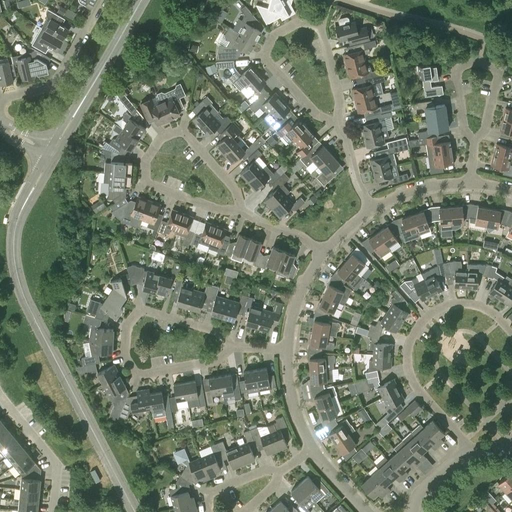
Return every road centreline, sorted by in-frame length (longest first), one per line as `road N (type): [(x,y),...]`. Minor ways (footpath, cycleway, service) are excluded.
road 1 (tertiary): [(133,511),(20,293),(14,226),(48,160)]
road 2 (residential): [(232,346),(215,330),(139,309),(126,327),(125,357),(138,376),(218,361)]
road 3 (residential): [(462,452),(463,441),(411,380),(412,333),(439,308),(462,304),(487,309),(511,333)]
road 4 (residential): [(241,210),(182,130),(159,139),(144,161),(145,185),(220,212)]
road 5 (residential): [(472,143),(483,133),(496,73),(477,61),(454,72),(462,130)]
road 6 (residential): [(262,57),(273,35),(297,24),(320,29),(338,125)]
road 7 (tertiary): [(57,145),(141,0)]
road 8 (residential): [(0,103),(50,86),(99,0)]
road 9 (residential): [(48,511),(48,455),(0,398)]
